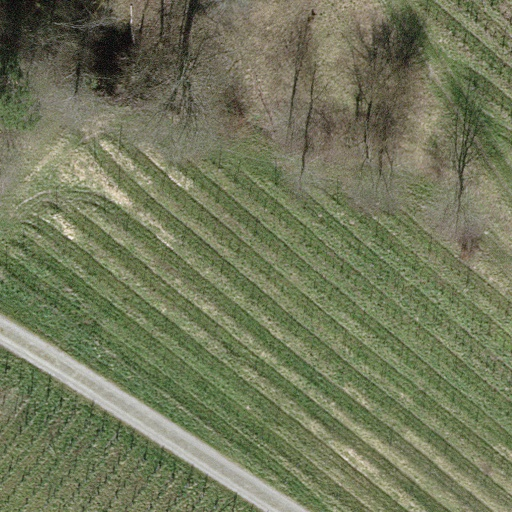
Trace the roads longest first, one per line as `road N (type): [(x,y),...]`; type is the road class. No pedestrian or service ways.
road 1 (track): [(287,511),(0,328)]
road 2 (track): [(511,204),(388,0)]
